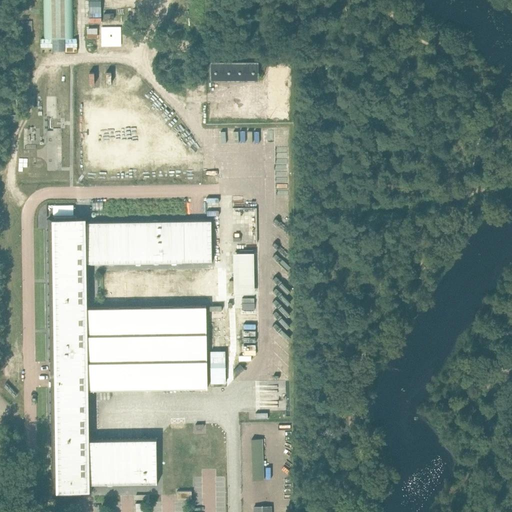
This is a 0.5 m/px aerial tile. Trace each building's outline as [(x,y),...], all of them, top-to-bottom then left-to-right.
[(42,0),(43,38),(74,37),(73,0),(42,0)] [(258,63),(211,63),(211,82),(258,82),(258,63)] [(267,70),(267,117),(286,117),(287,70),(267,70)] [(49,230),(47,230),(47,231),(49,231),(49,241),(47,241),(47,242),(49,242),(49,251),(47,251),(47,252),(49,252),(49,262),(47,262),(47,263),(49,263),(49,273),(47,273),(47,274),(49,274),(49,284),(47,284),(47,285),(50,285),(50,295),(48,295),(48,296),(50,296),(50,306),(48,306),(50,306),(50,316),(48,316),(48,317),(50,317),(50,327),(48,327),(48,328),(50,328),(50,338),(48,338),(48,339),(50,339),(50,349),(48,349),(48,350),(50,350),(51,359),(49,360),(51,360),(51,370),(49,370),(49,371),(51,371),(51,381),(49,381),(49,382),(51,382),(51,392),(49,392),(49,393),(51,393),(51,403),(49,403),(49,404),(51,404),(51,413),(49,414),(52,414),(52,424),(50,424),(50,425),(52,425),(52,435),(50,435),(50,436),(52,436),(52,446),(50,446),(50,447),(52,447),(52,457),(50,457),(50,458),(52,458),(52,467),(50,467),(50,468),(52,468),(52,478),(50,478),(50,479),(52,479),(53,490),(54,490),(54,494),(81,493),(81,489),(93,489),(93,488),(93,483),(94,483),(94,485),(94,486),(157,485),(156,435),(91,436),(91,437),(94,437),(94,440),(89,440),(89,435),(88,424),(87,414),(87,403),(87,400),(87,395),(86,391),(86,389),(85,309),(85,306),(85,303),(85,298),(85,295),(85,284),(86,273),(86,262),(86,259),(90,259),(90,264),(87,264),(88,265),(212,263),(211,218),(203,218),(191,219),(89,220),(89,221),(90,221),(90,224),(88,224),(88,219),(88,218),(77,219),(77,215),(50,215),(50,219),(49,219),(49,230)] [(86,309),(85,309),(86,389),(88,389),(90,389),(207,388),(207,387),(206,306),(185,306),(183,306),(174,306),(172,306),(153,307),(151,307),(142,307),(140,307),(120,307),(118,307),(109,307),(107,307),(88,308),(86,308),(86,309)] [(264,480),(263,439),(251,440),(253,480),(264,480)]
